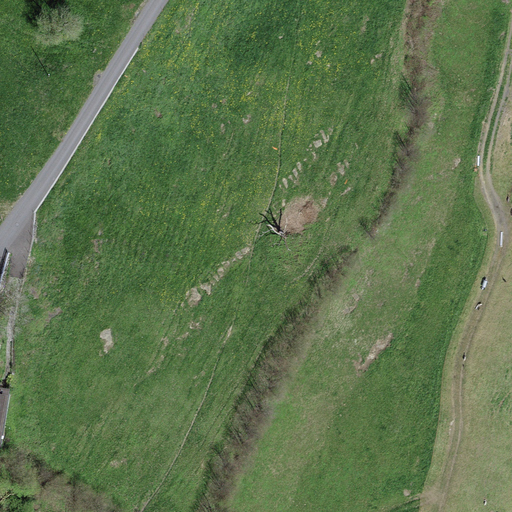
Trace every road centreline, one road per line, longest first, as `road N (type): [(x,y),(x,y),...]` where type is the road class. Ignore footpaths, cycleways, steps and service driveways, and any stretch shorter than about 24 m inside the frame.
road 1 (unclassified): [(511,31),(484,176),(505,234),(461,373),(464,418),(438,511)]
road 2 (unclassified): [(161,0),(0,248)]
